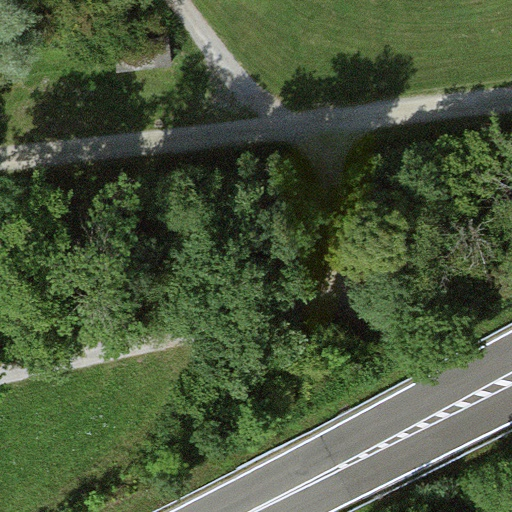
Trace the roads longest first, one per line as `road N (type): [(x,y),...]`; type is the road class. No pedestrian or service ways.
road 1 (track): [(511,107),(0,164)]
road 2 (track): [(330,127),(343,265),(355,299),(467,511)]
road 3 (track): [(0,375),(355,299)]
road 4 (primary): [(260,511),(511,382)]
road 5 (track): [(180,0),(258,136)]
